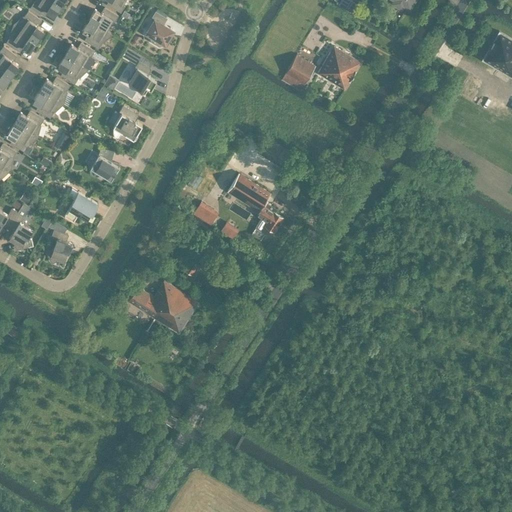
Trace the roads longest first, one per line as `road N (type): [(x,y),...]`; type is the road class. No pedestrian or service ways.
road 1 (unclassified): [(135,511),(468,0)]
road 2 (residential): [(0,254),(50,285),(72,283),(165,123),(194,12)]
road 3 (residential): [(0,111),(79,0)]
